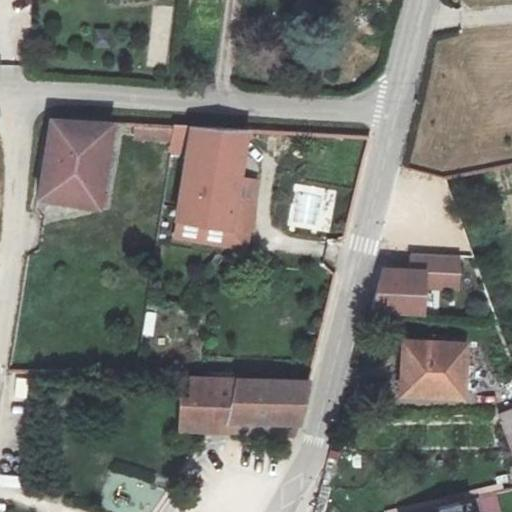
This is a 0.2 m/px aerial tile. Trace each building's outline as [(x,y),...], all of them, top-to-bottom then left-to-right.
[(65,115),(51,200),(113,208),(128,119),(65,115)] [(190,153),(181,218),(243,224),(260,125),(188,122),(185,122),(182,152),(190,153)] [(424,288),(459,291),(461,256),(412,252),(411,265),(381,265),(369,311),(422,314),(424,288)] [(452,339),(404,339),(404,392),(453,391),(452,339)] [(193,415),(217,419),(227,374),(216,373),(202,373),(193,415)] [(227,374),(217,419),(237,423),(299,428),(310,381),(244,378),(243,374),(227,374)] [(505,411),(511,430),(511,403),(503,407),(505,411)] [(441,504),(406,511),(492,511),(488,494),(441,504)]
